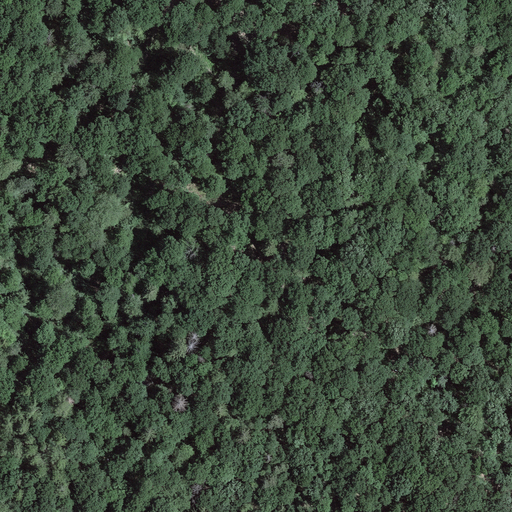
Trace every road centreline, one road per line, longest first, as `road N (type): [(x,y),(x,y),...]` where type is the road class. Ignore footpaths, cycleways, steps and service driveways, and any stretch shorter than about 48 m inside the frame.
road 1 (track): [(35,328),(65,267),(102,219),(143,59),(177,0)]
road 2 (track): [(0,297),(35,328),(119,460),(138,511)]
